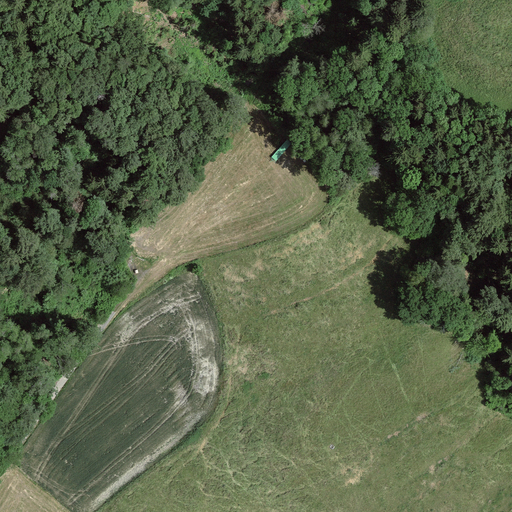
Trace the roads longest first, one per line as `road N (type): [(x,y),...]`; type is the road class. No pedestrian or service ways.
road 1 (track): [(0,470),(134,282)]
road 2 (track): [(0,126),(26,84),(38,0)]
